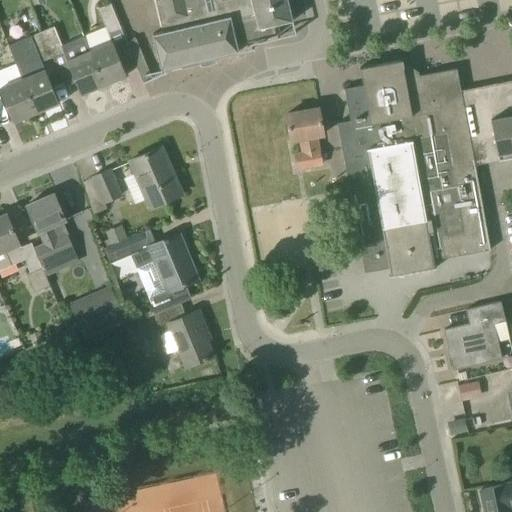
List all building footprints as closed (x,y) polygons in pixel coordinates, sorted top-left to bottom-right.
[(156,0),(164,31),(153,34),(162,70),(181,65),(181,63),(234,51),(234,53),(239,52),(237,44),(261,39),(251,0),(156,0)] [(251,0),(261,39),(277,35),(274,24),(293,21),(288,0),(251,0)] [(99,8),(106,27),(109,34),(110,33),(121,29),(111,4),(99,8)] [(54,27),(43,31),(53,57),(64,52),(61,45),(62,45),(54,27)] [(36,112),(59,103),(42,61),(53,57),(43,31),(31,36),(39,55),(16,64),(22,78),(36,112)] [(133,58),(143,54),(136,38),(126,42),(133,58)] [(127,75),(113,42),(90,50),(104,85),(127,75)] [(104,85),(90,50),(67,61),(81,94),(104,85)] [(350,120),(338,122),(361,250),(365,271),(390,266),(392,275),(435,267),(434,259),(491,249),(484,212),(475,164),(461,90),(457,68),(418,75),(417,72),(410,67),(404,68),(402,59),(360,67),(363,85),(344,88),(344,89),(345,89),(350,120)] [(0,70),(0,88),(13,122),(36,112),(22,78),(16,64),(0,70)] [(475,164),(511,157),(511,80),(461,90),(475,164)] [(323,164),(318,137),(324,136),(319,108),(286,114),(291,140),(300,138),(303,152),(295,154),(297,168),(323,164)] [(170,172),(167,165),(169,163),(162,146),(130,160),(135,173),(147,198),(150,208),(182,194),(172,171),(170,172)] [(94,214),(108,208),(105,203),(122,196),(110,169),(93,176),(102,197),(90,202),(94,214)] [(44,243),(34,247),(46,276),(79,261),(74,249),(68,234),(69,234),(63,221),(66,219),(54,193),(27,205),(38,231),(39,231),(44,243)] [(21,247),(7,214),(0,216),(0,269),(25,259),(30,272),(27,274),(35,292),(50,285),(46,276),(34,247),(32,242),(21,247)] [(109,238),(102,241),(105,248),(127,238),(122,225),(106,231),(109,238)] [(149,229),(127,238),(105,248),(111,262),(134,253),(135,254),(139,252),(144,264),(137,267),(153,304),(151,305),(154,314),(180,303),(189,299),(183,285),(199,279),(190,257),(187,258),(182,247),(185,246),(180,232),(154,243),(149,229)] [(80,326),(120,309),(111,287),(88,297),(70,304),(80,326)] [(502,358),(494,323),(506,320),(501,300),(466,308),(469,322),(444,328),(448,348),(451,347),(453,353),(450,354),(453,369),(502,358)] [(186,315),(180,303),(154,314),(163,334),(171,331),(186,367),(214,355),(204,331),(207,329),(199,310),(186,315)] [(44,324),(31,329),(37,341),(49,335),(44,324)] [(457,384),(460,398),(480,394),(477,379),(457,384)] [(462,416),(448,420),(453,437),(466,433),(462,416)] [(511,482),(481,489),(485,511),(510,511),(509,507),(511,506),(511,482)]
